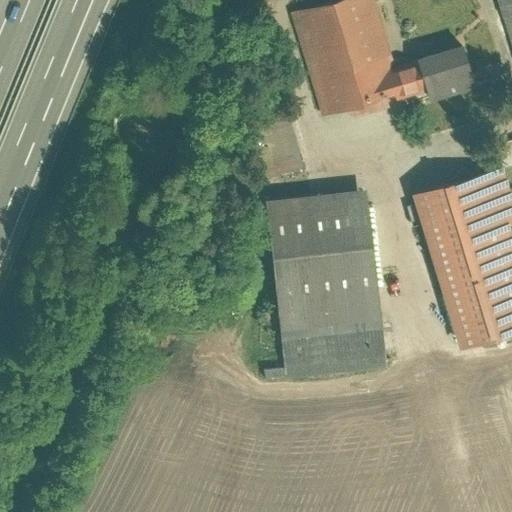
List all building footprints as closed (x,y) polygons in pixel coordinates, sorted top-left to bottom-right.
[(271,0),(263,2),(295,110),(404,78),(408,90),(456,76),(442,32),(373,52),(357,0),(271,0)] [(511,0),(476,0),(511,108),(511,0)] [(511,137),(496,141),(502,164),(511,161),(511,137)] [(432,344),(511,318),(511,301),(485,217),(493,214),(475,159),(382,189),(432,344)] [(241,195),(259,371),(359,361),(341,185),(241,195)]
